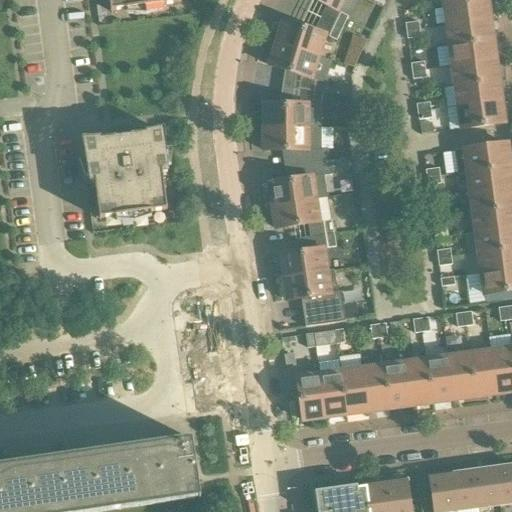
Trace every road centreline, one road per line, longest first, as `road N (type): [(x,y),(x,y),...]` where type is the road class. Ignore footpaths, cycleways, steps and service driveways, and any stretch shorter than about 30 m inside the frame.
road 1 (residential): [(239,270),(157,281),(135,264),(69,269),(50,251),(36,150),(40,125),(56,109),(47,0)]
road 2 (residential): [(239,270),(222,76),(246,0)]
road 3 (residential): [(268,463),(511,430)]
road 4 (residential): [(268,463),(239,270)]
